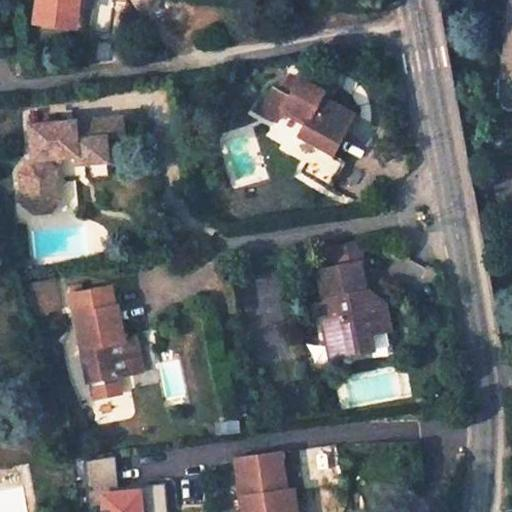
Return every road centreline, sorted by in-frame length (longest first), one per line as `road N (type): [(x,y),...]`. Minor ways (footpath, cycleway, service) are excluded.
road 1 (tertiary): [(478,511),(485,420),(474,315),(414,0)]
road 2 (unknown): [(455,217),(292,240)]
